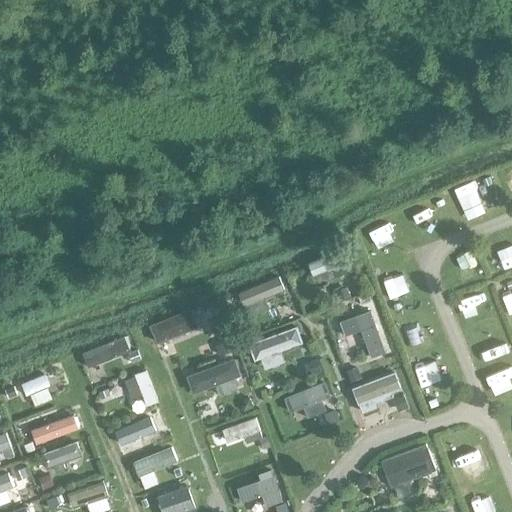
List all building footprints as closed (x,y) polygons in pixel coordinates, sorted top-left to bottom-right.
[(511,164),(500,170),(504,181),(511,177),(511,164)] [(489,176),(481,179),(484,186),(491,183),(489,176)] [(456,186),(463,206),(484,198),(477,178),(456,186)] [(417,203),(422,223),(441,218),(436,198),(417,203)] [(392,218),(377,226),(386,247),(402,240),(392,218)] [(457,261),(467,281),(486,272),(477,252),(457,261)] [(387,297),(410,289),(404,273),(381,282),(387,297)] [(280,276),(239,290),(248,316),(270,308),(266,296),(285,289),(280,276)] [(346,288),(335,292),(338,302),(350,298),(346,288)] [(462,296),(466,307),(488,300),(485,289),(462,296)] [(401,302),(393,306),(396,312),(403,309),(401,302)] [(192,308),(154,320),(161,343),(199,331),(192,308)] [(371,311),(341,321),(346,336),(361,330),(371,357),(386,352),(385,350),(371,311)] [(404,341),(427,335),(421,312),(398,318),(404,341)] [(253,334),(250,325),(238,329),(241,338),(253,334)] [(252,342),(259,359),(303,343),(297,325),(252,342)] [(485,358),(505,351),(500,335),(480,341),(485,358)] [(219,358),(234,352),(230,341),(215,348),(219,358)] [(139,350),(130,354),(133,363),(142,360),(139,350)] [(187,372),(194,392),(210,386),(213,396),(238,386),(234,376),(243,373),(236,354),(187,372)] [(416,366),(422,386),(445,379),(439,360),(416,366)] [(511,361),(490,370),(495,381),(511,374),(511,361)] [(61,362),(32,373),(36,384),(65,373),(61,362)] [(310,377),(322,372),(318,362),(307,366),(310,377)] [(361,378),(358,369),(349,373),(352,381),(361,378)] [(398,369),(352,386),(358,402),(404,385),(398,369)] [(157,402),(145,372),(123,381),(131,401),(142,397),(146,407),(157,402)] [(327,379),(287,394),(293,410),(333,394),(327,379)] [(16,386),(6,390),(9,399),(19,395),(16,386)] [(108,390),(99,393),(101,400),(110,396),(108,390)] [(403,398),(395,401),(399,412),(407,409),(403,398)] [(253,407),(249,399),(241,403),(244,410),(253,407)] [(435,399),(428,403),(431,409),(438,406),(435,399)] [(34,431),(61,421),(56,408),(29,418),(34,431)] [(336,413),(326,416),(329,424),(339,421),(336,413)] [(160,414),(150,418),(155,429),(165,425),(160,414)] [(256,418),(223,430),(228,443),(246,436),(249,443),(263,438),(260,431),(261,431),(256,418)] [(0,440),(0,452),(18,445),(14,436),(0,440)] [(266,437),(259,440),(262,450),(270,447),(266,437)] [(31,442),(25,445),(28,452),(34,450),(31,442)] [(77,443),(42,455),(47,469),(54,466),(56,472),(64,469),(62,463),(79,457),(81,455),(77,443)] [(422,445),(382,461),(393,488),(432,472),(422,445)] [(12,448),(7,450),(10,458),(15,456),(12,448)] [(462,490),(483,481),(471,456),(451,465),(462,490)] [(0,483),(10,479),(5,467),(0,469),(0,483)] [(14,471),(18,481),(27,477),(23,467),(14,471)] [(180,468),(174,470),(176,476),(182,474),(180,468)] [(260,480),(237,488),(242,501),(263,494),(267,506),(282,500),(271,469),(258,474),(260,480)] [(49,476),(40,479),(44,489),(53,486),(49,476)] [(187,488),(156,498),(160,511),(188,511),(195,510),(194,507),(190,497),(187,488)] [(61,498),(51,502),(54,511),(65,508),(61,498)] [(287,511),(284,503),(276,506),(278,511),(287,511)]
